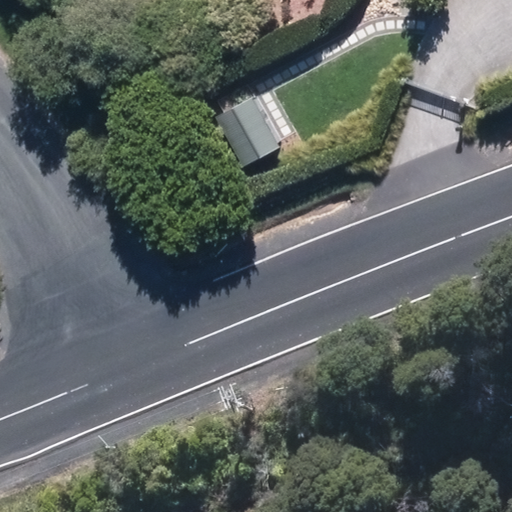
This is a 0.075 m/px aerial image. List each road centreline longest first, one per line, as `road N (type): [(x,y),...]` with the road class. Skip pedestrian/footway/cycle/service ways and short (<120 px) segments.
road 1 (tertiary): [(511,206),(139,352)]
road 2 (unclassified): [(139,352),(36,180),(0,137)]
road 3 (tertiary): [(139,352),(0,417)]
